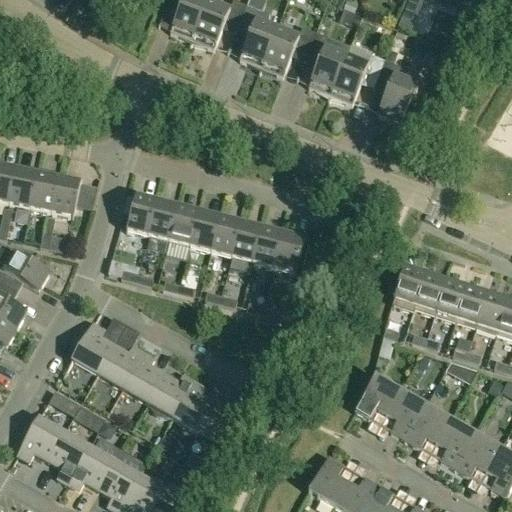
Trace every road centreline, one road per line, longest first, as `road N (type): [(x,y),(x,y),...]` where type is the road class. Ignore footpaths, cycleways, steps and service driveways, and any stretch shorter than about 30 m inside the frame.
road 1 (residential): [(413,196),(144,84)]
road 2 (unclassified): [(314,214),(120,160)]
road 3 (residential): [(77,294),(248,392)]
road 4 (residential): [(0,23),(144,84)]
road 5 (residential): [(144,84),(13,0)]
road 6 (residential): [(0,429),(77,294)]
road 7 (residential): [(77,294),(120,160)]
road 8 (residential): [(465,511),(346,445)]
road 9 (residential): [(120,160),(0,132)]
